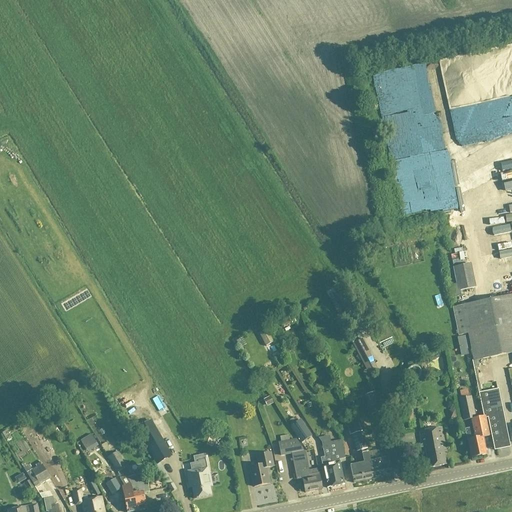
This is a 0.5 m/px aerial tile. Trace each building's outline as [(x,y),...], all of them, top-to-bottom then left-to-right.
[(407,82),(405,70),(383,72),(385,84),(407,82)] [(504,127),(511,126),(511,114),(503,116),(504,127)] [(499,118),(489,119),(490,129),(499,129),(499,118)] [(460,126),(461,133),(472,131),(471,124),(460,126)] [(436,146),(451,143),(449,129),(434,131),(436,146)] [(452,193),(456,201),(468,196),(464,188),(452,193)] [(459,290),(474,289),(472,261),(466,261),(465,253),(456,254),(459,290)] [(458,336),(467,334),(473,362),(511,353),(511,295),(452,308),(458,336)] [(266,348),(273,343),(266,330),(259,335),(266,348)] [(378,371),(361,339),(352,344),(369,376),(378,371)] [(483,417),(483,419),(485,419),(484,417),(487,416),(494,449),(498,448),(497,446),(509,444),(497,390),(478,394),(483,417)] [(374,394),(365,397),(373,421),(382,418),(374,394)] [(262,400),(266,407),(272,404),(269,397),(262,400)] [(470,458),(486,455),(482,438),(489,437),(485,419),(483,419),(483,417),(475,419),(470,397),(458,399),(463,422),(471,421),(472,429),(464,430),(470,458)] [(414,421),(410,404),(400,406),(403,423),(414,421)] [(292,426),(290,428),(301,444),(311,437),(300,421),(298,423),(295,418),(289,422),(292,426)] [(136,430),(140,436),(156,464),(170,456),(150,422),(136,430)] [(356,453),(366,449),(358,424),(347,428),(349,436),(350,435),(356,453)] [(418,433),(422,450),(424,450),(428,469),(446,466),(443,451),(445,451),(441,429),(418,433)] [(41,430),(28,438),(39,455),(52,447),(41,430)] [(304,452),(303,452),(294,440),(278,443),(280,456),(291,454),(296,480),(301,479),(304,493),(321,490),(317,469),(308,471),(304,452)] [(100,446),(117,473),(125,468),(109,441),(100,446)] [(332,462),(333,466),(335,478),(334,479),(336,486),(344,484),(338,460),(344,459),(340,441),(326,444),(331,458),(332,463),(332,462)] [(335,478),(333,466),(332,462),(332,463),(331,458),(326,444),(321,445),(326,464),(321,465),(326,488),(336,486),(334,479),(335,478)] [(258,466),(249,467),(253,487),(269,484),(266,468),(273,467),(270,453),(256,456),(258,466)] [(353,484),(373,480),(369,463),(367,453),(361,455),(363,464),(350,467),(353,484)] [(373,480),(392,476),(390,465),(389,465),(388,459),(374,461),(372,453),(367,453),(369,463),(373,480)] [(31,471),(39,485),(50,478),(41,465),(31,471)] [(191,488),(194,500),(211,496),(209,488),(211,487),(208,468),(186,473),(189,489),(191,488)] [(126,478),(130,485),(133,496),(134,501),(135,501),(138,511),(146,509),(142,493),(146,492),(143,482),(137,483),(136,476),(126,478)] [(121,487),(126,511),(134,511),(138,511),(135,501),(134,501),(133,496),(130,485),(126,478),(125,477),(118,478),(121,487)] [(114,480),(105,485),(111,495),(120,490),(114,480)] [(172,484),(168,487),(171,493),(176,490),(172,484)] [(83,502),(80,490),(72,492),(75,506),(82,504),(83,511),(102,511),(99,498),(83,502)] [(52,497),(43,499),(45,511),(58,511),(57,504),(54,505),(52,497)]
